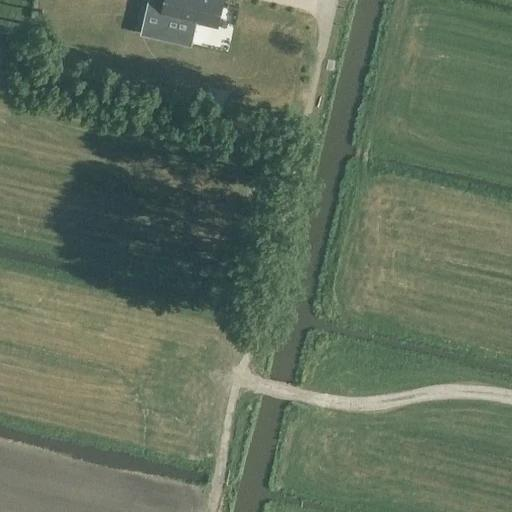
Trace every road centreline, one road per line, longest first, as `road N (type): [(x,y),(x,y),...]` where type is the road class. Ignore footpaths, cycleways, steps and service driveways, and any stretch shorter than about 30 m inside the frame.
road 1 (track): [(214,511),(329,7)]
road 2 (track): [(0,109),(265,292)]
road 3 (track): [(511,411),(242,386)]
